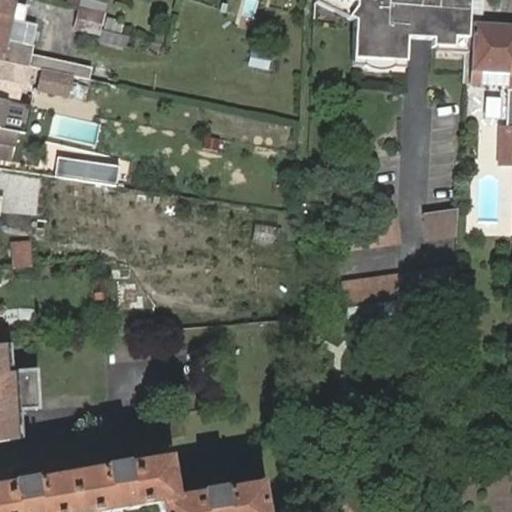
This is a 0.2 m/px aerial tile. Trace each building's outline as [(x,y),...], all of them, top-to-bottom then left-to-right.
[(86,13),(89,0),(73,0),(71,9),(86,13)] [(110,19),(115,1),(110,0),(89,0),(86,13),(110,19)] [(329,0),(315,0),(315,6),(349,23),(353,3),(329,1),(329,0)] [(329,0),(329,1),(353,3),(349,23),(356,27),(355,65),(406,68),(408,53),(417,53),(433,55),(434,63),(439,64),(441,0),(329,0)] [(441,0),(439,64),(454,64),(455,60),(467,60),(469,13),(470,0),(441,0)] [(470,0),(469,13),(485,15),(485,0),(470,0)] [(0,3),(0,61),(9,63),(43,71),(80,78),(84,79),(86,68),(31,58),(32,49),(7,43),(11,22),(19,24),(24,10),(0,3)] [(107,31),(110,19),(86,13),(80,35),(102,42),(102,44),(129,50),(130,37),(107,31)] [(499,167),(511,167),(511,28),(474,26),(472,86),(508,87),(507,131),(500,131),(499,167)] [(439,64),(439,67),(466,69),(467,60),(455,60),(454,64),(439,64)] [(0,61),(0,69),(7,71),(9,63),(0,61)] [(99,82),(102,83),(103,71),(86,68),(84,79),(99,82)] [(78,86),(80,78),(43,71),(39,92),(84,102),(87,88),(78,86)] [(15,139),(0,136),(0,164),(8,166),(15,139)] [(0,182),(55,191),(56,178),(0,169),(0,182)] [(211,239),(291,244),(293,212),(213,208),(211,239)] [(428,242),(455,239),(457,213),(424,217),(428,242)] [(397,220),(332,230),(336,256),(400,247),(397,220)] [(34,243),(21,244),(22,253),(34,251),(34,243)] [(2,245),(4,271),(36,268),(34,251),(22,253),(21,244),(2,245)] [(34,251),(36,268),(90,264),(89,246),(34,251)] [(291,294),(293,257),(212,252),(209,289),(291,294)] [(343,287),(343,314),(454,297),(455,270),(343,287)] [(242,322),(269,323),(270,304),(243,303),(242,322)] [(8,346),(0,346),(0,444),(20,442),(18,413),(38,411),(34,373),(10,374),(8,346)] [(163,443),(182,440),(179,421),(159,423),(163,443)] [(158,511),(261,511),(258,491),(223,496),(222,492),(219,492),(218,487),(200,490),(201,495),(198,496),(199,500),(172,504),(165,465),(126,471),(125,467),(122,466),(121,462),(103,464),(103,470),(100,471),(101,475),(34,486),(33,482),(31,483),(29,476),(9,479),(10,486),(8,486),(9,489),(0,490),(0,511),(132,511),(158,508),(158,511)]
